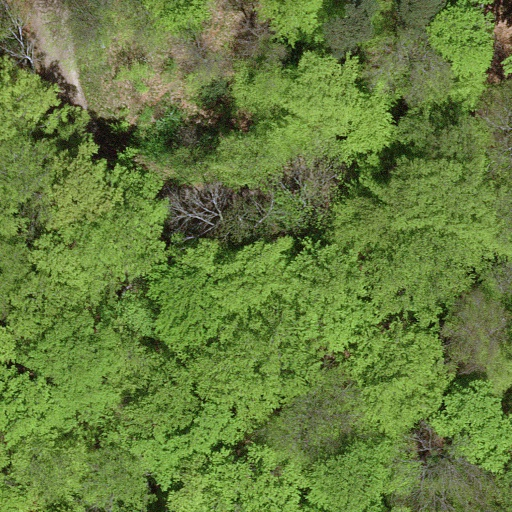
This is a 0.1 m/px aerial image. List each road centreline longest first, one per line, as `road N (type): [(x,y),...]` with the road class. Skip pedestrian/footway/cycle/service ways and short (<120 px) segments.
road 1 (track): [(511,115),(234,204),(165,213),(118,206)]
road 2 (track): [(118,206),(95,180),(46,0)]
